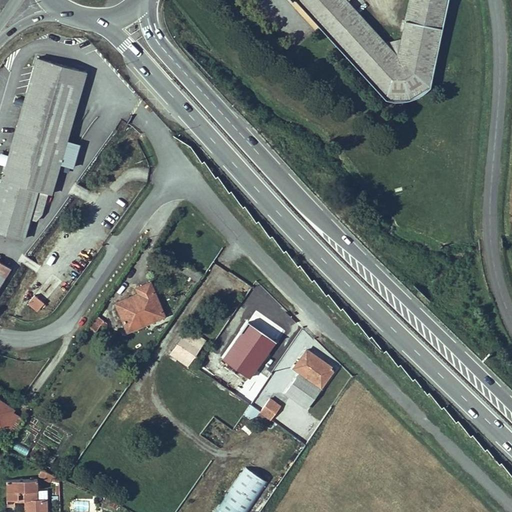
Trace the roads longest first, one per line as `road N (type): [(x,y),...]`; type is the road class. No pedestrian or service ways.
road 1 (trunk): [(93,19),(128,42),(282,216),(511,445)]
road 2 (trunk): [(511,402),(330,227),(171,57),(152,24),(150,0)]
road 3 (tertiary): [(511,313),(489,204),(495,0)]
road 4 (unclassified): [(0,331),(49,333),(70,318),(162,192),(181,184)]
